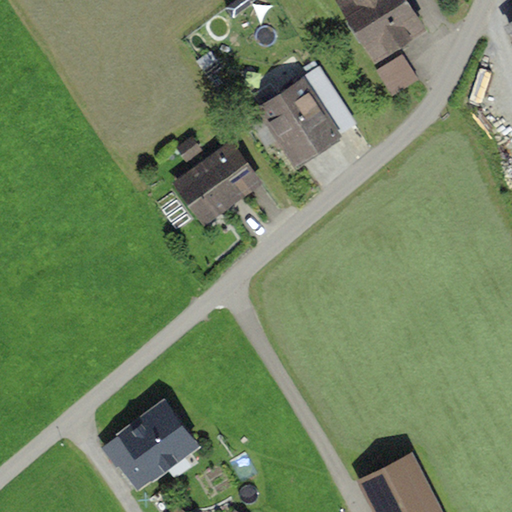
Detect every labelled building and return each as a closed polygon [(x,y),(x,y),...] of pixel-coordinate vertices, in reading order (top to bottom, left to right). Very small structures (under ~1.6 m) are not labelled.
[(404,0),(336,0),(334,1),(374,64),(424,32),(404,0)] [(401,53),(376,68),(392,94),(418,78),(410,66),(401,53)] [(319,62),(303,73),(340,129),(356,119),(319,62)] [(303,73),(257,103),(265,115),(251,124),(266,146),(279,137),(293,159),(340,129),(303,73)] [(192,135),(178,146),(188,159),(202,149),(192,135)] [(231,136),(172,180),(204,221),(262,178),(231,136)] [(166,397),(102,446),(135,488),(199,438),(166,397)] [(444,511),(412,449),(356,478),(373,511),(444,511)] [(187,511),(173,503),(167,511),(187,511)]
